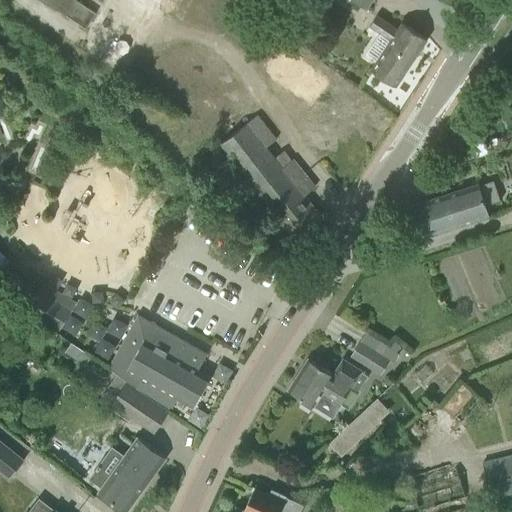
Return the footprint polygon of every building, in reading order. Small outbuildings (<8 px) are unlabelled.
[(76,0),(43,0),(85,28),(95,13),(76,0)] [(148,0),(165,11),(172,0),(148,0)] [(352,0),(365,9),(371,0),(352,0)] [(395,86),(427,39),(402,22),(399,28),(378,14),(371,25),(393,39),(372,70),(395,86)] [(230,69),(204,50),(189,71),(215,89),(230,69)] [(315,74),(297,99),(341,132),(360,107),(343,95),(350,85),(337,76),(330,85),(315,74)] [(258,113),(220,143),(293,236),(320,215),(304,195),(314,187),(292,158),(283,165),(268,146),(278,138),(258,113)] [(406,206),(416,238),(489,216),(479,184),(406,206)] [(35,307),(66,324),(80,299),(50,282),(35,307)] [(189,364),(198,349),(138,315),(112,361),(141,377),(137,385),(172,405),(176,396),(194,406),(210,376),(189,364)] [(360,342),(351,356),(368,366),(381,374),(390,360),(360,342)] [(359,389),(368,376),(361,371),(362,370),(343,358),(333,374),(307,358),(288,389),(302,398),(300,401),(311,408),(321,392),(340,404),(349,390),(357,395),(360,390),(359,389)] [(154,433),(169,410),(126,381),(110,403),(154,433)] [(329,443),(341,456),(374,426),(373,424),(391,409),(380,396),(329,443)] [(0,423),(0,455),(11,463),(26,444),(0,423)] [(126,511),(165,457),(138,437),(99,491),(126,511)] [(114,443),(94,470),(106,479),(126,452),(114,443)] [(511,454),(482,462),(490,493),(511,487),(511,454)] [(419,511),(466,497),(454,462),(409,476),(413,487),(411,488),(414,499),(406,501),(409,511),(419,511)] [(285,496),(285,495),(271,488),(268,494),(253,488),(243,511),(245,511),(274,511),(277,507),(287,511),(288,510),(291,511),(299,511),(303,504),(285,496)]
